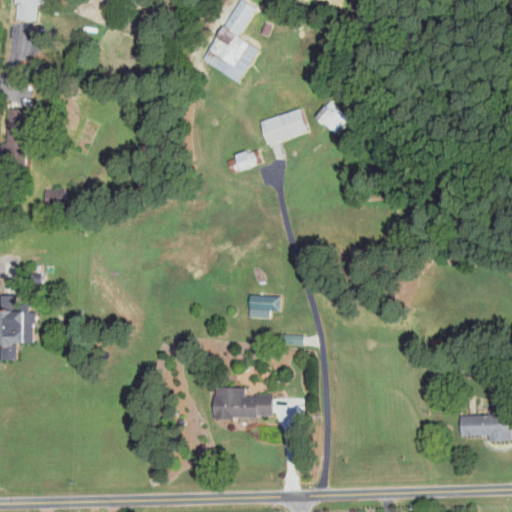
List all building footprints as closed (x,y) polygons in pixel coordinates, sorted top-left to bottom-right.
[(42,0),(15,0),(14,19),(41,20),(42,0)] [(239,0),(204,60),(240,81),(259,48),(239,36),(257,7),(245,0),(239,0)] [(27,166),(33,110),(9,108),(3,163),(27,166)] [(309,132),(303,110),(262,120),(268,143),(309,132)] [(234,172),(260,162),(255,150),(234,158),(236,162),(231,164),(234,172)] [(65,204),(64,190),(46,190),(46,204),(65,204)] [(37,309),(20,308),(20,295),(2,294),(2,311),(0,310),(0,345),(2,345),(2,359),(18,359),(18,342),(36,343),(37,309)] [(251,309),(283,309),(283,295),(251,295),(251,309)] [(305,344),(305,335),(286,335),(286,344),(305,344)] [(216,418),(274,417),(274,394),(248,394),(248,387),(216,387),(216,418)] [(491,440),(511,440),(510,414),(462,415),(462,435),(491,435),(491,440)]
